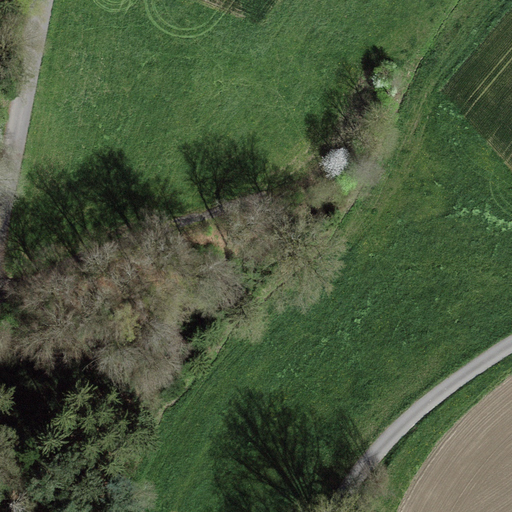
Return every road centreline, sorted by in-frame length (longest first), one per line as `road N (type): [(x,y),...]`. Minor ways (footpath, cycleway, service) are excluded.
road 1 (residential): [(511,343),(424,397),(351,467),(323,511)]
road 2 (unclassified): [(41,0),(0,192)]
